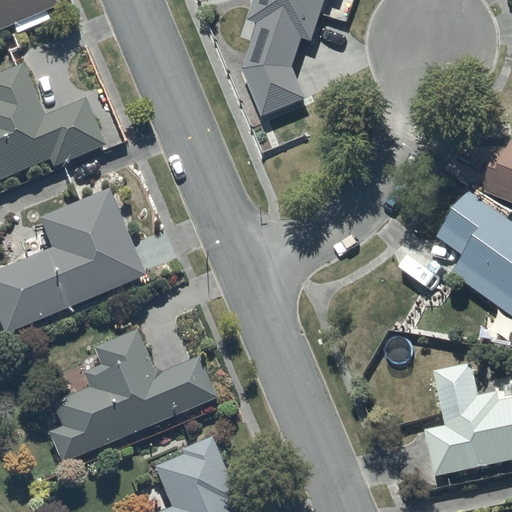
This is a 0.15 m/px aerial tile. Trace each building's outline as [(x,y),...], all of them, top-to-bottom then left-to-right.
[(0,0),(0,31),(13,26),(17,34),(50,19),(46,11),(61,5),(58,0),(0,0)] [(255,0),(249,19),(258,21),(244,68),(264,116),(308,97),(294,65),(303,37),(314,40),(328,0),(255,0)] [(0,73),(0,179),(49,159),(52,167),(104,145),(85,98),(45,116),(22,65),(0,73)] [(511,143),(510,149),(503,146),(484,189),(511,200),(511,143)] [(470,190),(438,235),(466,255),(453,272),(511,314),(511,219),(509,218),(511,214),(511,208),(479,188),(476,193),(470,190)] [(29,258),(0,269),(0,324),(5,337),(143,274),(108,189),(39,218),(43,224),(19,235),(29,258)] [(150,367),(136,331),(93,348),(100,365),(82,372),(88,386),(52,401),(62,426),(49,431),(62,463),(217,399),(200,357),(162,372),(150,367)] [(467,363),(436,370),(447,425),(428,429),(438,475),(511,459),(511,397),(502,399),(500,390),(480,395),(475,369),(467,363)] [(172,507),(159,511),(235,511),(233,505),(240,502),(212,438),(180,450),(182,455),(155,467),(172,507)]
